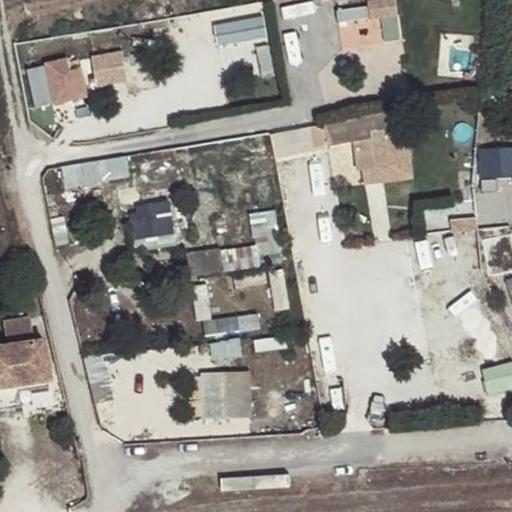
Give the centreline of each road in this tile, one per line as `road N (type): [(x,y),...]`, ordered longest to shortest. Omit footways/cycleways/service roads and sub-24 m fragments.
road 1 (residential): [(292,115),(23,157),(99,475)]
road 2 (residential): [(511,448),(99,475)]
